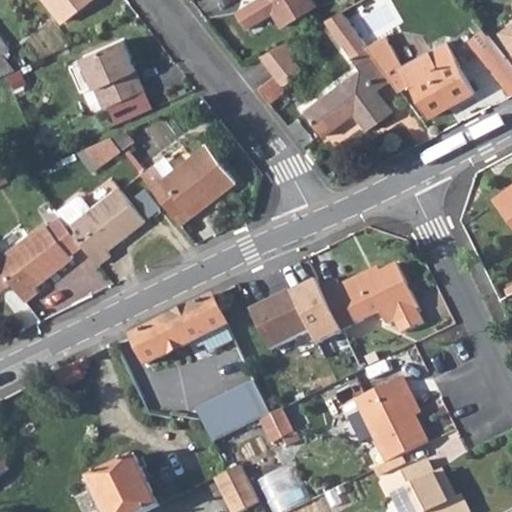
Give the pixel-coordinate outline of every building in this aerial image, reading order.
[(44,0),(63,23),(94,0),(44,0)] [(257,0),(236,14),(247,31),(274,14),(283,28),(314,8),(309,0),(257,0)] [(324,22),(361,72),(305,113),(323,138),(354,116),(366,133),(392,115),(375,93),(390,82),(365,48),(340,13),(324,22)] [(511,25),(500,33),(511,51),(511,25)] [(511,66),(483,30),(470,41),(482,58),(511,97),(511,96),(511,66)] [(431,118),(474,93),(447,44),(404,68),(386,37),(365,48),(390,82),(399,93),(412,85),(431,118)] [(0,52),(3,56),(9,51),(0,39),(0,52)] [(81,59),(104,109),(143,92),(121,42),(81,59)] [(260,58),(275,77),(283,88),(302,73),(290,57),(293,54),(285,43),(260,58)] [(262,86),(274,102),(284,96),(283,88),(275,77),(262,86)] [(257,90),(270,105),(274,102),(262,86),(257,90)] [(111,138),(121,151),(133,141),(126,131),(111,138)] [(85,150),(100,168),(121,151),(111,138),(85,150)] [(151,190),(175,221),(186,212),(194,206),(199,211),(235,182),(206,147),(151,190)] [(82,246),(98,266),(110,256),(106,252),(144,222),(118,189),(90,211),(68,228),(82,246)] [(511,193),(511,194),(509,190),(493,202),(511,226),(511,193)] [(77,198),(57,214),(68,228),(90,211),(80,199),(77,198)] [(186,212),(191,218),(199,211),(194,206),(186,212)] [(68,228),(57,214),(0,260),(0,270),(11,285),(25,302),(38,292),(35,288),(71,259),(69,256),(82,246),(68,228)] [(323,285),(344,329),(383,311),(389,323),(421,309),(398,262),(372,275),(370,270),(342,284),(338,278),(323,285)] [(0,292),(11,285),(0,270),(0,292)] [(253,309),(273,349),(314,329),(320,343),(345,331),(344,329),(323,285),(320,279),(295,291),(294,290),(253,309)] [(131,333),(148,366),(230,325),(216,297),(213,292),(131,333)] [(52,372),(62,390),(87,378),(83,369),(89,366),(84,357),(52,372)] [(390,463),(432,442),(408,396),(415,394),(405,374),(358,398),(390,463)] [(256,380),(196,410),(213,443),(273,414),(256,380)] [(273,414),(284,438),(296,433),(284,408),(273,414)] [(0,475),(10,468),(0,454),(0,475)] [(90,477),(108,511),(145,511),(160,505),(135,455),(90,477)] [(383,483),(390,497),(395,495),(403,511),(471,511),(463,496),(454,500),(444,482),(442,483),(430,460),(383,483)] [(213,478),(222,495),(249,481),(240,464),(226,472),(213,478)] [(222,495),(231,511),(240,511),(260,502),(249,481),(222,495)]
